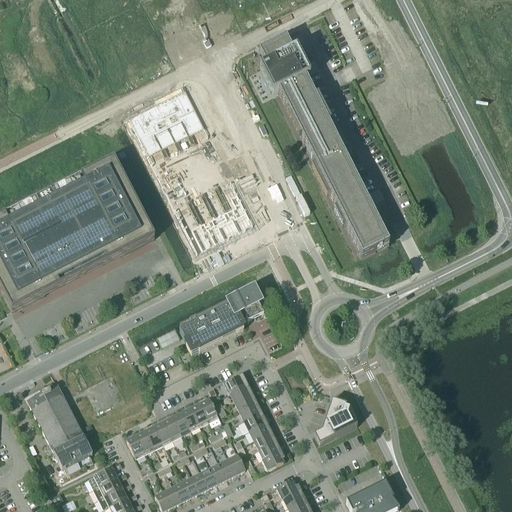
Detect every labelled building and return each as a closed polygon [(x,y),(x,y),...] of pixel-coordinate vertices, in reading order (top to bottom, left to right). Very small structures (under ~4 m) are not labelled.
[(330,140),(328,136),(331,135),(331,134),(305,83),(308,81),(294,55),(292,56),(285,43),(258,57),(265,70),(260,72),(273,98),(278,96),(361,263),(388,249),(388,247),(387,246),(373,219),(371,220),(369,216),(370,215),(362,200),(363,199),(339,149),(335,151),(332,145),(333,144),(330,139),(330,140)] [(157,108),(130,122),(148,159),(203,132),(182,91),(155,105),(157,108)] [(39,301),(45,298),(55,293),(122,259),(135,252),(154,242),(113,164),(107,167),(0,221),(0,294),(11,316),(39,301)] [(241,208),(191,233),(201,255),(252,230),(241,208)] [(181,334),(179,335),(184,345),(185,347),(190,357),(191,357),(242,331),(240,326),(245,323),(247,326),(264,317),(258,305),(254,297),(252,298),(251,295),(228,307),(228,306),(179,330),(179,331),(185,328),(187,331),(181,334)] [(229,396),(247,387),(242,377),(222,387),(227,398),(229,397),(229,396)] [(234,406),(252,397),(247,387),(229,396),(229,397),(234,406)] [(52,456),(82,440),(56,389),(41,397),(43,399),(35,403),(34,400),(26,404),(48,447),(43,450),(52,467),(57,465),(52,456)] [(239,415),(257,406),(252,397),(234,406),(239,415)] [(208,426),(218,421),(209,403),(199,408),(208,426)] [(321,434),(313,438),(314,439),(319,449),(356,430),(348,414),(344,412),(345,408),(331,404),(330,408),(321,434)] [(244,425),(261,416),(257,406),(239,415),(244,425)] [(199,431),(208,426),(199,408),(190,412),(199,431)] [(190,435),(199,431),(190,412),(181,417),(190,435)] [(248,435),(266,426),(261,416),(244,425),(248,435)] [(181,440),(190,435),(181,417),(172,421),(181,440)] [(172,444),(181,440),(172,421),(163,426),(172,444)] [(163,449),(172,444),(163,426),(154,431),(163,449)] [(224,427),(221,429),(224,434),(224,435),(230,432),(227,426),(224,427)] [(253,444),(271,435),(266,426),(248,435),(253,444)] [(154,453),(163,449),(154,431),(144,435),(154,453)] [(230,432),(224,435),(226,439),(227,441),(233,438),(230,432)] [(220,435),(214,438),(216,442),(222,439),(223,440),(226,439),(224,435),(224,434),(220,435)] [(144,458),(154,453),(144,435),(135,440),(144,458)] [(258,454),(276,445),(271,435),(253,444),(258,454)] [(89,459),(92,458),(82,440),(52,456),(57,465),(61,473),(65,471),(68,478),(92,466),(89,459)] [(135,463),(144,458),(135,440),(126,444),(135,463)] [(263,464),(281,455),(276,445),(258,454),(263,463),(263,464)] [(280,462),(284,460),(281,455),(263,464),(263,463),(261,464),(266,475),(282,466),(280,462)] [(235,478),(244,474),(237,459),(227,464),(235,478)] [(226,483),(235,478),(227,464),(218,469),(226,483)] [(112,475),(121,470),(119,467),(87,483),(92,494),(116,482),(112,475)] [(216,488),(226,483),(218,469),(209,473),(216,488)] [(207,492),(216,488),(209,473),(200,478),(207,492)] [(117,485),(126,481),(125,477),(116,482),(92,494),(98,504),(121,492),(117,485)] [(198,497),(207,492),(200,478),(191,482),(198,497)] [(189,502),(198,497),(191,482),(182,487),(189,502)] [(298,488),(294,489),(292,485),(275,493),(281,504),(283,503),(282,502),(300,493),(298,488)] [(397,511),(391,503),(393,502),(385,486),(345,506),(348,511),(397,511)] [(180,506),(189,502),(182,487),(172,492),(180,506)] [(122,495),(132,491),(130,488),(121,492),(98,504),(101,511),(106,511),(108,511),(126,502),(122,495)] [(171,511),(180,506),(172,492),(163,496),(171,511)] [(287,511),(305,503),(300,493),(282,502),(283,503),(287,511)] [(159,511),(167,511),(171,511),(163,496),(154,501),(159,511)] [(62,504),(59,497),(49,502),(53,508),(62,504)] [(130,511),(127,505),(137,501),(135,498),(126,502),(108,511),(130,511)] [(287,511),(309,511),(305,503),(287,511)]
